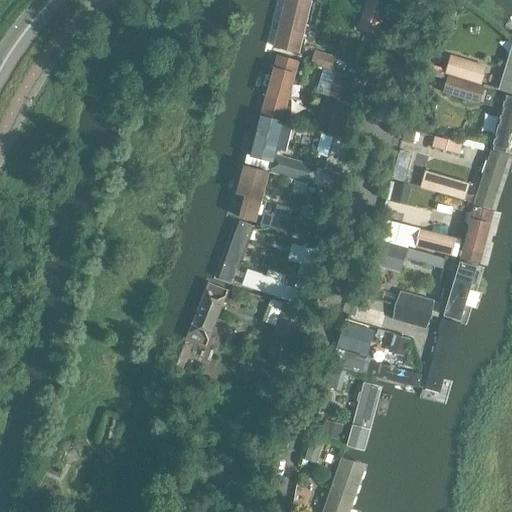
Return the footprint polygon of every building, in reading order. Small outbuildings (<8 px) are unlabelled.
[(312,2),(301,0),(286,0),(275,52),(300,58),(312,2)] [(375,0),(367,0),(358,28),(378,35),(389,4),(375,0)] [(315,51),(311,65),(334,72),(338,58),(315,51)] [(511,53),(501,95),(511,97),(511,53)] [(485,67),(451,57),(445,74),(479,84),(485,67)] [(300,65),(276,58),(260,116),(283,123),(300,65)] [(336,72),(329,98),(351,105),(359,79),(336,72)] [(444,94),(478,104),(483,88),(448,78),(444,94)] [(511,144),(511,100),(503,98),(489,146),(510,152),(511,144)] [(336,102),(327,135),(346,141),(355,111),(356,108),(336,102)] [(259,119),(248,163),(271,169),(282,125),(259,119)] [(402,139),(402,141),(413,144),(416,132),(405,129),(402,139)] [(433,144),(462,151),(464,141),(435,135),(433,144)] [(510,156),(487,149),(474,206),(495,212),(510,156)] [(400,151),(392,179),(404,182),(411,154),(400,151)] [(275,156),(270,174),(313,185),(313,184),(316,171),(317,168),(275,156)] [(316,171),(313,184),(333,190),(333,189),(338,175),(317,168),(316,171)] [(268,176),(243,170),(229,220),(255,227),(268,176)] [(420,188),(464,201),(469,186),(425,172),(420,188)] [(395,182),(390,202),(407,206),(411,186),(395,182)] [(270,227),(285,232),(291,212),(276,207),(273,217),(267,215),(266,219),(262,218),(260,226),(270,227)] [(495,215),(473,209),(460,259),(482,265),(495,215)] [(254,230),(233,222),(211,282),(232,289),(254,230)] [(420,230),(416,246),(451,255),(455,239),(420,230)] [(376,240),(373,253),(404,262),(407,249),(376,240)] [(292,245),(288,262),(300,264),(294,290),(305,294),(307,294),(313,267),(317,251),(292,245)] [(483,271),(459,264),(443,321),(468,328),(483,271)] [(242,284),(297,304),(303,301),(305,294),(294,290),(283,286),(284,284),(247,270),(242,284)] [(228,293),(205,284),(181,342),(205,352),(228,293)] [(400,293),(397,306),(430,316),(433,302),(400,293)] [(283,305),(268,352),(290,359),(304,311),(283,305)] [(426,329),(430,316),(397,306),(393,320),(426,329)] [(343,323),(336,349),(345,351),(366,357),(373,331),(343,323)] [(442,325),(422,402),(436,406),(458,331),(442,325)] [(394,335),(389,352),(406,356),(410,339),(394,335)] [(345,351),(340,369),(361,375),(366,357),(345,351)] [(268,352),(257,391),(278,398),(290,359),(268,352)] [(422,378),(366,364),(361,381),(418,394),(422,378)] [(331,368),(326,387),(340,391),(346,372),(331,368)] [(381,392),(361,387),(345,449),(364,454),(381,392)] [(325,420),(320,434),(339,440),(343,426),(325,420)] [(322,444),(311,441),(305,460),(316,463),(322,444)] [(350,511),(367,471),(341,460),(320,511),(350,511)]
